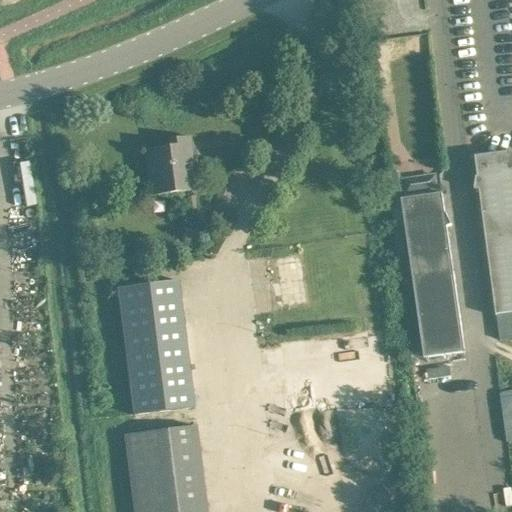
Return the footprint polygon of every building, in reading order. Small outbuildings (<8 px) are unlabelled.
[(150,196),(175,193),(190,191),(188,177),(194,176),(189,136),(168,139),(169,146),(144,149),(150,196)] [(477,177),(475,189),(480,190),(496,315),(511,313),(511,151),(476,156),(478,177),(477,177)] [(402,200),(414,278),(454,272),(447,227),(452,225),(447,214),(445,214),(442,194),(402,200)] [(284,256),(286,302),(307,301),(305,255),(284,256)] [(465,353),(454,272),(414,278),(425,358),(465,353)] [(118,287),(133,415),(193,408),(177,280),(118,287)] [(511,313),(496,315),(500,339),(511,337),(511,313)] [(128,433),(136,511),(211,511),(202,425),(128,433)]
